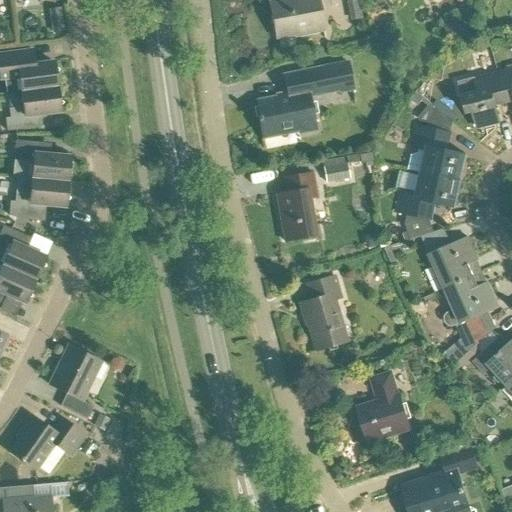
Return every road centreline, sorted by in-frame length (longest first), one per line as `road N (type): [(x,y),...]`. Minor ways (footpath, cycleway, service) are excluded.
road 1 (residential): [(338,511),(297,442),(243,256),(198,0)]
road 2 (secondary): [(240,466),(193,264),(151,0)]
road 3 (residential): [(0,414),(100,208),(80,0)]
road 4 (residential): [(511,266),(489,221),(485,192),(491,175),(511,159)]
